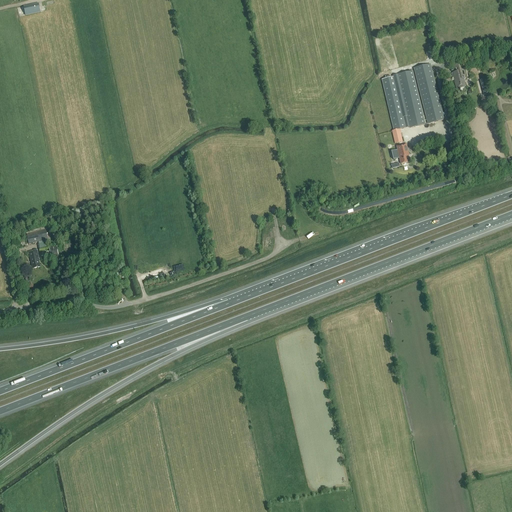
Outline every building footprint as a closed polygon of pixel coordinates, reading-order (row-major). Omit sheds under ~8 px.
[(39,3),(23,6),(25,16),(40,12),(39,3)] [(452,77),(453,76),(456,89),(466,86),(464,79),(466,78),(462,63),(454,65),(456,72),(452,73),(453,73),(451,74),(452,77)] [(444,120),(430,64),(413,69),(427,124),(444,120)] [(425,125),(412,71),(397,75),(409,129),(425,125)] [(399,130),(406,128),(394,77),(382,80),(394,131),(392,131),(395,144),(402,142),(399,130)] [(399,159),(401,164),(408,163),(406,154),(408,154),(406,145),(397,147),(397,150),(391,152),(393,160),(399,159)] [(46,230),(46,227),(26,232),(29,245),(38,243),(39,250),(47,248),(46,241),(48,241),(48,239),(51,239),(49,230),(46,230)] [(51,256),(51,257),(58,256),(57,246),(49,248),(50,252),(46,252),(47,256),(51,256)] [(33,269),(40,268),(39,262),(40,262),(37,251),(29,252),(33,269)]
